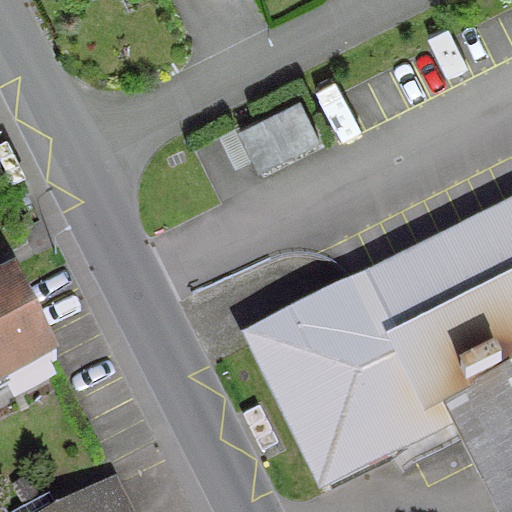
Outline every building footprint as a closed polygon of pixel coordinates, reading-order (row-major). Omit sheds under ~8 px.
[(294,100),(234,130),(253,170),(314,140),(294,100)] [(511,511),(511,212),(413,262),(245,346),(317,489),(447,424),(492,511),(511,511)] [(0,378),(44,356),(8,284),(0,287),(0,378)] [(253,411),(240,417),(259,456),(272,449),(253,411)] [(118,511),(106,488),(59,511),(118,511)]
